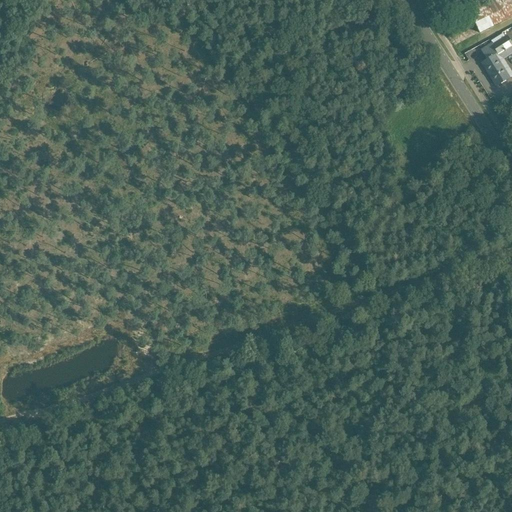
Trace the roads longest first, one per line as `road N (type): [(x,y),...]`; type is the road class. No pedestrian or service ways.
road 1 (track): [(0,426),(511,251)]
road 2 (tertiary): [(511,168),(405,0)]
